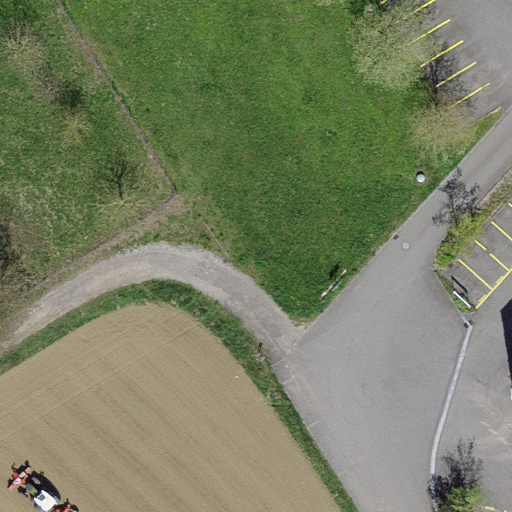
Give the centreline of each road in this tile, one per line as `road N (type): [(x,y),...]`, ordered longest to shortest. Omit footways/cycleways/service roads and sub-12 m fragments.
road 1 (track): [(323,403),(247,295),(196,248),(162,245),(128,258),(0,339)]
road 2 (residential): [(386,511),(323,403)]
